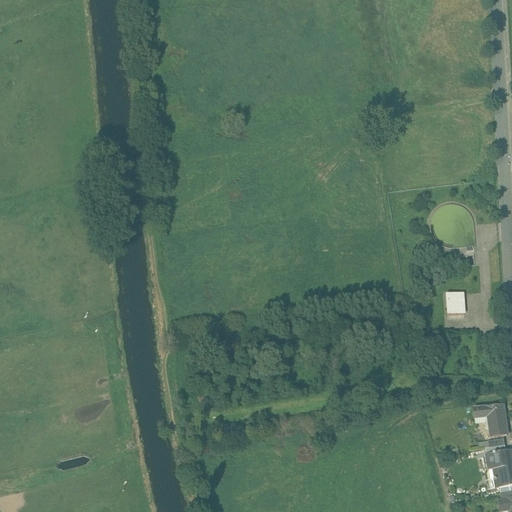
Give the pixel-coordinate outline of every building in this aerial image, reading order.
[(462,295),(446,296),(447,317),(464,315),(462,295)] [(476,334),(466,336),(467,344),(465,344),(469,371),(479,369),(480,374),(486,373),(485,369),(482,369),(479,342),(477,342),(476,334)] [(503,407),(474,411),(475,420),(489,418),(492,439),(508,437),(507,427),(503,428),(501,419),(505,418),(503,407)] [(504,440),(489,443),(490,449),(505,447),(504,440)] [(490,449),(486,450),(487,457),(506,453),(505,447),(490,449)] [(487,457),(486,457),(493,491),(511,486),(511,452),(506,453),(487,457)] [(511,493),(501,495),(502,501),(511,499),(511,493)] [(511,511),(511,499),(502,501),(498,502),(499,511),(511,511)]
